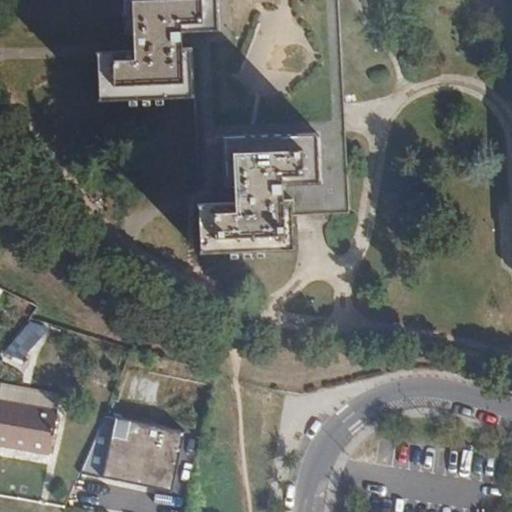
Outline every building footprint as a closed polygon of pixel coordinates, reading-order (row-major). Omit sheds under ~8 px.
[(134,53),(96,54),(98,104),(193,100),(191,51),(179,51),(179,35),(216,33),(214,0),(121,0),(123,37),(133,37),(134,53)] [(236,205),(197,206),(199,255),(290,252),(289,217),(289,202),(278,202),(278,186),(318,185),(316,137),(223,140),(225,188),(235,188),(236,205)] [(47,327),(32,323),(20,343),(35,347),(47,327)] [(0,446),(48,455),(55,412),(0,402),(0,446)] [(187,434),(118,418),(103,478),(173,494),(187,434)]
